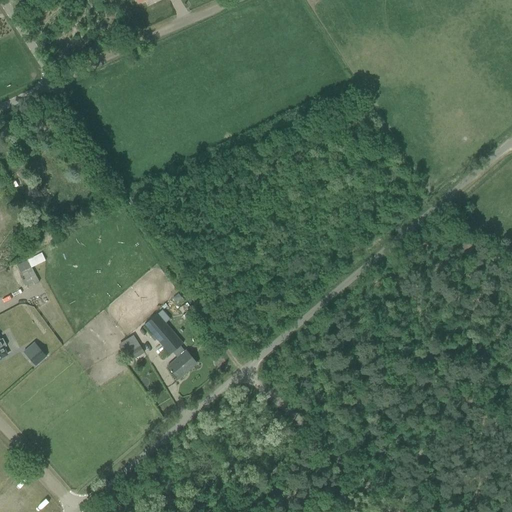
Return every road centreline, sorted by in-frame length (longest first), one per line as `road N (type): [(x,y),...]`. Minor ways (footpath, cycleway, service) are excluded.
road 1 (unclassified): [(80,511),(511,134)]
road 2 (track): [(395,511),(241,366),(57,84)]
road 3 (unclassified): [(57,84),(241,0)]
